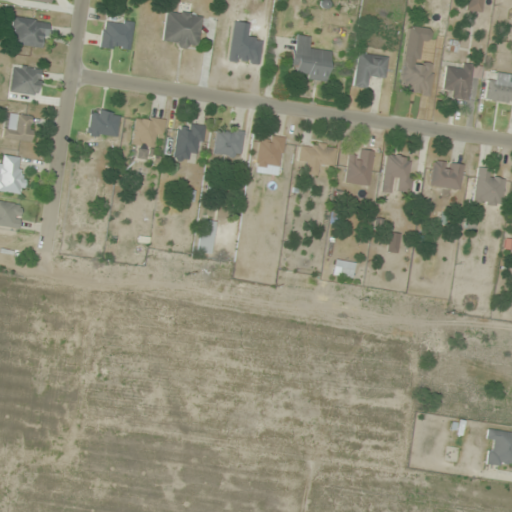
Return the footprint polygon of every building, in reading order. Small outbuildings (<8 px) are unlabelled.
[(481,13),(482,0),(466,0),(465,10),(481,13)] [(201,14),(164,11),(161,44),(198,47),(201,14)] [(44,48),(49,22),(14,17),(10,43),(44,48)] [(134,23),(104,18),(100,47),(129,52),(134,23)] [(299,67),(298,77),(327,81),(331,50),(310,47),(312,36),(294,34),(290,66),(299,67)] [(354,86),(370,87),(372,77),(385,79),(388,56),(358,53),(354,86)] [(399,91),(429,95),(433,64),(403,60),(399,91)] [(481,66),(445,64),(443,97),(469,99),(470,79),(480,80),(481,66)] [(38,95),(41,69),(12,66),(9,92),(38,95)] [(487,98),(511,102),(511,74),(492,71),(487,98)] [(120,114),(92,108),(87,133),(115,139),(120,114)] [(5,128),(3,137),(30,142),(35,117),(17,114),(14,130),(5,128)] [(131,145),(139,147),(138,156),(149,158),(151,138),(162,139),(165,119),(135,116),(131,145)] [(191,152),(201,153),(204,126),(177,124),(174,160),(190,161),(191,152)] [(215,158),(241,158),(241,130),(215,130),(215,158)] [(282,166),(282,137),(257,137),(257,166),(282,166)] [(334,166),(336,145),(299,142),(298,161),(307,162),(306,173),(320,175),(321,165),(334,166)] [(368,186),(374,151),(359,149),(358,156),(349,155),(345,182),(368,186)] [(380,191),(408,196),(414,159),(386,154),(380,191)] [(0,191),(20,193),(23,157),(1,155),(1,165),(0,164),(0,191)] [(463,164),(432,161),(430,186),(460,189),(463,164)] [(504,180),(489,179),(490,169),(479,168),(477,184),(467,184),(466,202),(502,205),(504,180)] [(21,204),(0,201),(0,225),(19,228),(21,204)] [(210,254),(216,222),(203,220),(196,251),(210,254)] [(356,263),(336,259),(332,275),(352,279),(356,263)] [(511,431),(488,430),(486,464),(511,465),(511,431)]
